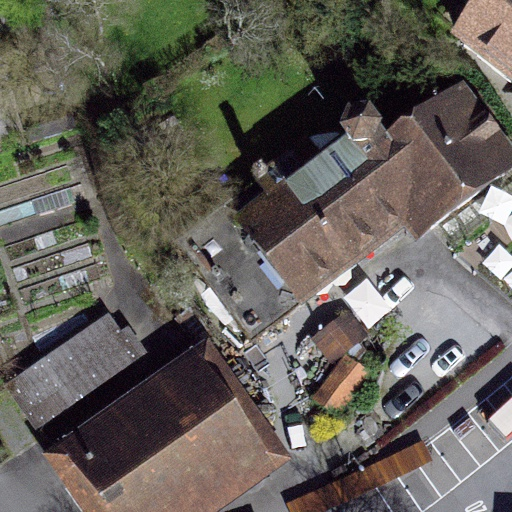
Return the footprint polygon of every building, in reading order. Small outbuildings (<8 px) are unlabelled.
[(511,0),(490,0),(455,45),(511,90),(511,0)] [(409,224),(424,244),(511,177),(511,159),(457,87),(385,141),(376,128),(357,128),(351,147),(409,224)] [(409,224),(351,147),(243,228),(301,304),(409,224)] [(34,430),(146,361),(118,316),(6,385),(34,430)] [(54,456),(93,511),(192,511),(267,460),(195,358),(54,456)]
